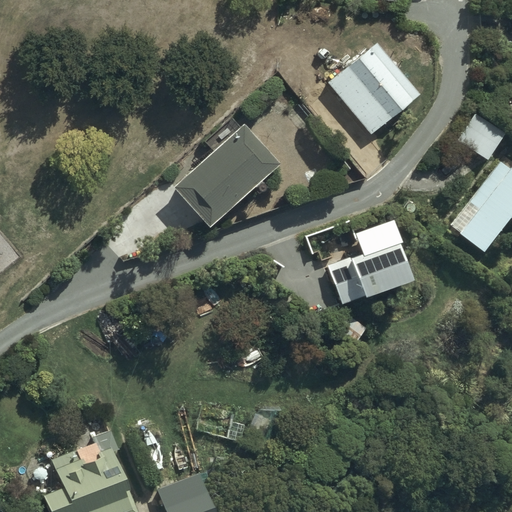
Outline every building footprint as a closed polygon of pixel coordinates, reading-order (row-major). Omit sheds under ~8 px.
[(314,0),(394,8),(395,0),(314,0)] [(374,52),(324,93),(354,129),(347,135),(352,142),(360,136),(368,145),(419,103),(400,80),(408,74),(395,59),(386,67),(374,52)] [(478,122),(455,146),(481,170),(503,145),(478,122)] [(206,163),(167,198),(203,239),(276,175),(240,134),(234,139),(229,133),(201,157),(206,163)] [(511,176),(500,168),(449,235),(479,258),(507,222),(511,226),(511,176)] [(350,272),(326,281),(341,320),(412,293),(390,235),(357,248),(363,264),(349,270),(350,272)] [(347,325),(336,341),(355,355),(367,339),(347,325)] [(58,494),(42,500),(46,511),(126,511),(117,490),(123,488),(111,457),(114,456),(106,438),(89,444),(92,451),(73,458),(74,461),(49,471),(58,494)] [(207,511),(196,486),(152,505),(155,511),(207,511)]
